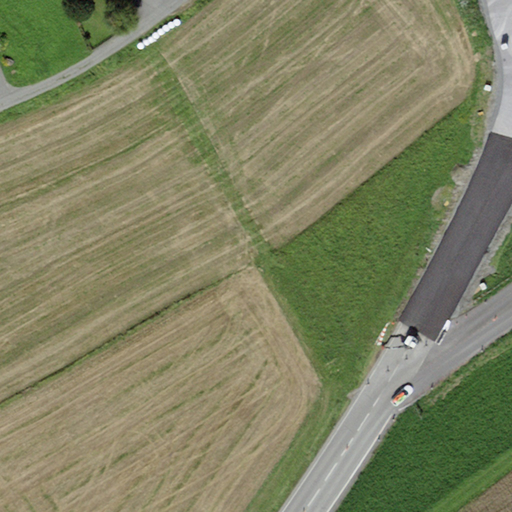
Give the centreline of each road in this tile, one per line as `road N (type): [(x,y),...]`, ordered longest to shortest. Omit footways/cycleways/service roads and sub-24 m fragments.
road 1 (primary): [(511,148),(416,341),(306,511)]
road 2 (residential): [(0,106),(48,86),(178,0)]
